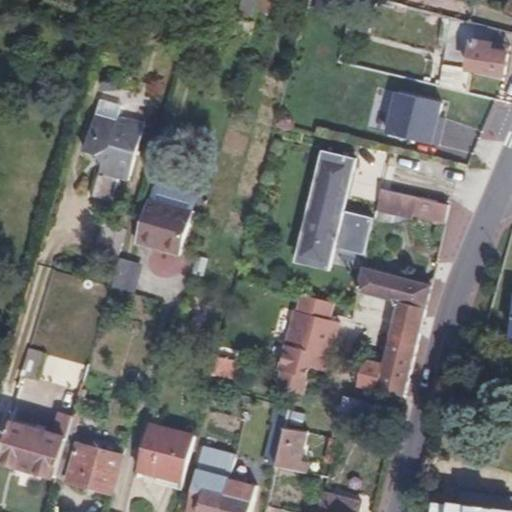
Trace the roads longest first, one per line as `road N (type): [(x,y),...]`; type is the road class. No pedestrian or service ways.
road 1 (tertiary): [(398,511),(462,284),(500,194)]
road 2 (unknown): [(0,432),(55,237),(82,196)]
